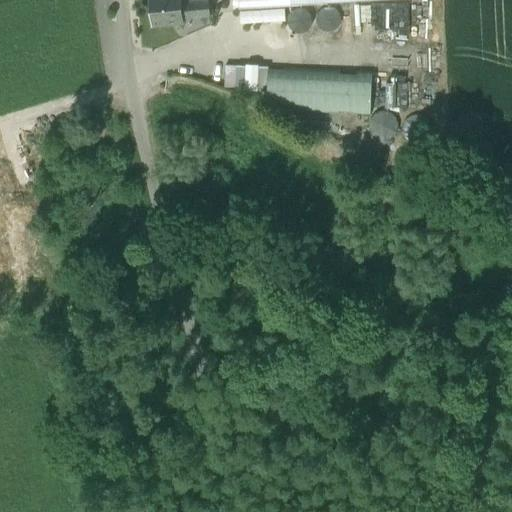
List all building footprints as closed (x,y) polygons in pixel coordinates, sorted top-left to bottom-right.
[(181,0),(149,0),(152,26),(184,23),(183,18),(210,15),(208,0),(201,0),(182,2),(181,0)] [(238,0),(239,8),(381,0),(238,0)] [(434,37),(431,2),(327,9),(329,44),(434,37)] [(224,63),(223,87),(256,88),(257,64),(224,63)] [(258,91),(267,91),(268,65),(259,65),(258,91)] [(270,69),(269,108),(371,111),(373,72),(270,69)] [(416,112),(370,111),(370,138),(416,138),(416,112)]
